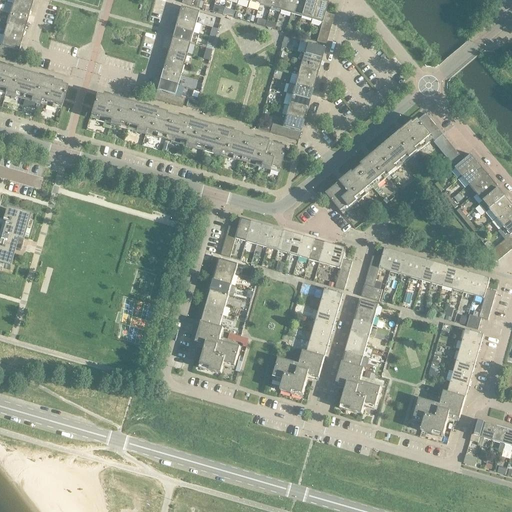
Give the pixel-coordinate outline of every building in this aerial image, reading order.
[(32,0),(13,0),(13,4),(31,10),(33,3),(32,3),(32,0)] [(260,0),(259,5),(270,8),(272,0),(260,0)] [(272,0),(270,8),(280,11),(283,0),(272,0)] [(283,0),(280,11),(291,14),(294,0),(283,0)] [(294,0),(291,14),(301,17),(305,0),(294,0)] [(305,0),(301,17),(311,20),(317,1),(314,0),(305,0)] [(321,2),(317,1),(311,20),(322,23),(323,21),(324,17),(325,13),(328,3),(321,1),(321,2)] [(31,10),(13,4),(10,15),(27,20),(28,16),(29,16),(31,10)] [(215,5),(213,12),(222,15),(224,7),(215,5)] [(181,7),(179,14),(180,14),(178,18),(196,23),(199,12),(181,7)] [(27,20),(10,15),(7,25),(25,30),(27,24),(26,24),(27,20)] [(196,23),(178,18),(177,23),(176,22),(175,29),(193,34),(196,23)] [(267,21),(265,27),(275,30),(276,23),(267,21)] [(25,30),(7,25),(4,36),(21,41),(22,36),(23,37),(25,30)] [(198,35),(193,34),(175,29),(173,35),(174,35),(173,39),(190,44),(195,46),(198,35)] [(21,41),(4,36),(1,46),(3,47),(6,48),(9,49),(12,50),(15,51),(19,52),(21,45),(20,45),(21,41)] [(190,44),(173,39),(171,43),(170,43),(169,49),(187,55),(190,44)] [(325,49),(307,43),(304,54),(321,59),(322,55),(323,55),(325,49)] [(187,55),(169,49),(167,56),(168,56),(167,60),(184,65),(187,55)] [(321,59),(304,54),(301,65),(319,70),(321,64),(320,63),(321,59)] [(184,65),(167,60),(165,64),(164,64),(163,70),(181,75),(184,65)] [(319,70),(301,65),(298,75),(315,80),(316,76),(317,76),(319,70)] [(0,67),(0,93),(23,100),(30,75),(0,66),(0,67)] [(181,75),(163,70),(161,76),(162,77),(161,81),(178,86),(181,75)] [(59,83),(30,75),(23,100),(55,109),(56,106),(62,108),(67,87),(59,85),(59,83)] [(315,80),(298,75),(295,85),(313,91),(315,84),(314,84),(315,80)] [(178,86),(161,81),(159,85),(158,85),(156,91),(160,92),(163,93),(166,94),(169,95),(172,96),(175,96),(178,86)] [(286,94),(292,96),(309,101),(310,97),(311,97),(313,91),(295,85),(289,84),(286,94)] [(105,98),(96,95),(90,116),(96,118),(95,121),(128,130),(135,105),(105,96),(105,98)] [(309,101),(292,96),(289,106),(307,111),(309,105),(308,105),(309,101)] [(188,100),(186,107),(198,110),(200,103),(188,100)] [(164,113),(135,105),(128,130),(160,139),(161,136),(166,138),(172,117),(164,115),(164,113)] [(307,111),(289,106),(286,117),(303,122),(304,117),(305,118),(307,111)] [(443,135),(426,114),(419,120),(432,137),(435,141),(435,142),(443,135)] [(180,119),(172,117),(166,138),(171,139),(171,142),(203,152),(210,126),(181,118),(180,119)] [(303,122),(286,117),(283,127),(285,128),(288,129),(291,130),(294,131),(297,132),(301,133),(303,126),(302,126),(303,122)] [(432,137),(419,120),(412,126),(411,125),(387,144),(404,164),(430,143),(428,140),(432,137)] [(240,135),(210,126),(203,152),(235,161),(236,158),(241,159),(247,139),(239,136),(240,135)] [(447,140),(443,135),(435,142),(435,141),(434,142),(438,147),(447,140)] [(255,141),(247,139),(241,159),(247,161),(246,164),(279,173),(286,148),(256,139),(255,141)] [(451,144),(447,140),(438,147),(442,152),(451,144)] [(404,164),(387,144),(363,164),(364,165),(358,171),(372,187),(376,183),(378,186),(404,164)] [(455,149),(451,144),(442,152),(445,157),(455,149)] [(459,154),(455,149),(445,157),(449,161),(459,154)] [(462,158),(459,154),(449,161),(453,166),(462,158)] [(471,155),(464,161),(455,168),(462,177),(478,164),(475,161),(476,160),(471,155)] [(480,167),(478,164),(462,177),(469,185),(485,172),(481,167),(480,167)] [(372,187),(358,171),(351,176),(350,175),(326,195),(343,215),(369,193),(367,191),(372,187)] [(490,177),(485,172),(469,185),(476,194),(491,181),(489,178),(490,177)] [(494,184),(491,181),(476,194),(483,202),(499,189),(495,183),(494,184)] [(444,190),(438,182),(435,185),(441,193),(444,190)] [(503,194),(499,189),(483,202),(480,205),(487,213),(490,210),(505,197),(503,194)] [(446,192),(443,195),(449,202),(452,200),(446,192)] [(459,194),(454,198),(458,203),(463,199),(459,194)] [(508,201),(505,197),(490,210),(497,219),(511,205),(511,204),(509,200),(508,201)] [(458,207),(452,200),(449,202),(455,209),(458,207)] [(511,205),(497,219),(504,227),(511,219),(511,205)] [(460,209),(457,212),(463,219),(466,216),(460,209)] [(0,267),(10,270),(15,250),(20,251),(30,217),(6,210),(0,231),(0,267)] [(472,223),(466,216),(463,219),(469,226),(472,223)] [(248,221),(241,219),(238,229),(237,233),(236,237),(236,239),(247,242),(252,223),(248,222),(248,221)] [(256,224),(252,223),(247,242),(257,245),(263,225),(256,223),(256,224)] [(269,227),(263,225),(257,245),(267,248),(273,229),(269,228),(269,227)] [(474,226),(471,228),(477,235),(480,233),(474,226)] [(277,230),(273,229),(267,248),(278,251),(284,231),(277,229),(277,230)] [(290,233),(284,231),(278,251),(288,254),(294,235),(290,234),(290,233)] [(486,240),(480,233),(477,235),(483,243),(486,240)] [(298,236),(294,235),(288,254),(299,257),(305,237),(298,235),(298,236)] [(311,239),(305,237),(299,257),(309,260),(315,241),(311,240),(311,239)] [(319,242),(315,241),(309,260),(320,263),(325,243),(319,241),(319,242)] [(511,250),(511,249),(505,241),(500,245),(508,254),(511,250)] [(488,242),(484,245),(491,252),(494,250),(488,242)] [(332,245),(325,243),(320,263),(330,266),(335,247),(331,246),(332,245)] [(508,254),(500,245),(495,248),(503,258),(508,254)] [(339,248),(335,247),(330,266),(341,269),(341,267),(342,263),(344,260),(347,249),(340,247),(339,248)] [(503,258),(495,248),(494,250),(491,252),(493,255),(498,261),(503,258)] [(392,251),(385,249),(382,259),(381,263),(380,267),(379,269),(390,272),(396,253),(392,252),(392,251)] [(400,254),(396,253),(390,272),(401,275),(406,255),(400,253),(400,254)] [(413,257),(406,255),(401,275),(411,278),(416,259),(412,258),(413,257)] [(420,260),(416,259),(411,278),(421,281),(427,261),(421,259),(420,260)] [(238,265),(221,260),(220,264),(219,264),(217,270),(235,276),(238,265)] [(434,263),(427,261),(421,281),(432,284),(437,265),(433,264),(434,263)] [(441,266),(437,265),(432,284),(442,287),(448,267),(441,265),(441,266)] [(455,269),(448,267),(442,287),(453,290),(458,271),(454,270),(455,269)] [(235,276),(217,270),(215,277),(216,277),(215,281),(232,286),(235,276)] [(462,272),(458,271),(453,290),(463,293),(469,273),(463,271),(462,272)] [(475,275),(469,273),(463,293),(474,296),(479,277),(475,276),(475,275)] [(483,278),(479,277),(474,296),(484,299),(485,297),(486,293),(487,289),(490,279),(483,277),(483,278)] [(232,286),(215,281),(214,285),(213,285),(211,291),(229,296),(232,286)] [(374,288),(365,285),(361,297),(379,302),(383,290),(380,290),(374,288)] [(342,295),(325,290),(322,301),(340,306),(342,299),(341,299),(342,295)] [(229,296),(211,291),(209,297),(210,298),(209,302),(226,307),(229,296)] [(379,305),(361,300),(360,305),(359,304),(357,311),(376,316),(379,305)] [(340,306),(322,301),(319,311),(336,316),(337,312),(338,312),(340,306)] [(226,307),(209,302),(208,306),(207,306),(205,312),(223,317),(226,307)] [(336,316),(319,311),(316,321),(334,326),(336,320),(335,320),(336,316)] [(376,316),(357,311),(356,317),(357,317),(355,321),(373,326),(376,316)] [(223,317),(205,312),(203,318),(204,318),(203,322),(202,322),(196,343),(198,344),(197,347),(205,349),(201,365),(211,368),(210,371),(222,374),(225,364),(235,367),(241,348),(220,342),(224,328),(220,327),(223,317)] [(242,312),(239,321),(245,323),(247,313),(242,312)] [(470,315),(468,321),(480,325),(482,319),(479,318),(473,316),(470,315)] [(461,316),(459,323),(465,325),(467,317),(461,316)] [(334,326),(316,321),(313,332),(330,337),(332,332),(332,333),(334,326)] [(373,326),(355,321),(354,325),(353,325),(351,331),(370,337),(373,326)] [(480,325),(468,321),(467,327),(478,331),(480,325)] [(483,335),(466,330),(463,341),(481,346),(483,340),(482,340),(483,335)] [(370,337),(351,331),(350,338),(351,338),(349,342),(367,347),(370,337)] [(330,337),(313,332),(310,342),(328,347),(330,341),(329,341),(330,337)] [(481,346),(463,341),(460,351),(477,356),(478,352),(479,352),(481,346)] [(328,347),(310,342),(307,352),(303,351),(300,365),(279,359),(273,378),(284,381),(281,391),(292,395),(293,392),(303,395),(308,379),(316,381),(317,378),(319,378),(325,357),(326,353),(327,353),(328,347)] [(367,347),(349,342),(348,346),(347,346),(346,352),(364,357),(367,347)] [(477,356),(460,351),(457,362),(475,367),(477,361),(476,360),(477,356)] [(364,357),(346,352),(344,358),(345,359),(344,362),(343,362),(337,383),(339,384),(338,388),(346,390),(341,406),(352,409),(351,412),(362,415),(366,404),(376,407),(381,388),(361,382),(364,369),(361,368),(364,357)] [(475,367),(457,362),(454,372),(471,377),(472,373),(473,373),(475,367)] [(431,368),(429,376),(437,378),(439,370),(431,368)] [(471,377),(454,372),(451,382),(469,388),(471,381),(470,381),(471,377)] [(469,388),(451,382),(448,393),(444,392),(440,405),(420,399),(414,418),(425,421),(421,432),(433,435),(434,432),(444,435),(449,419),(456,422),(457,418),(460,419),(466,397),(465,397),(466,394),(467,394),(469,388)] [(476,420),(470,441),(478,444),(479,442),(480,438),(483,439),(487,424),(476,420)] [(497,427),(487,424),(483,439),(480,438),(479,442),(483,443),(484,439),(493,442),(497,427)] [(508,430),(497,427),(493,442),(501,444),(503,445),(508,430)] [(511,430),(508,430),(503,445),(501,444),(499,448),(504,449),(505,445),(511,447),(511,430)] [(466,455),(464,464),(475,467),(477,458),(466,455)] [(499,467),(497,473),(505,476),(507,469),(499,467)]
